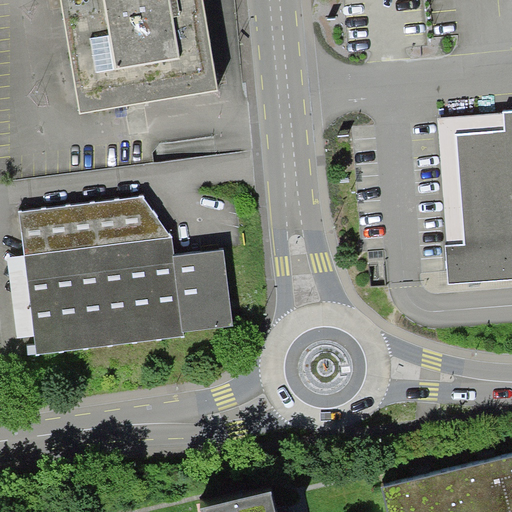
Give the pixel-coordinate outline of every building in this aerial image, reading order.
[(202,0),(61,0),(80,113),(217,91),(202,0)] [(511,111),(504,112),(504,114),(505,130),(457,134),(465,244),(447,246),(446,246),(448,283),(511,278),(511,111)] [(505,130),(504,114),(437,119),(447,246),(465,244),(457,134),(505,130)] [(143,197),(19,211),(25,256),(34,335),(36,354),(184,336),(183,331),(232,325),(223,250),(174,256),(172,238),(143,197)] [(34,335),(25,256),(6,258),(16,337),(34,335)] [(459,469),(469,511),(511,511),(511,456),(494,461),(459,469)] [(387,511),(469,511),(459,469),(421,479),(382,488),(387,511)] [(275,511),(271,492),(201,508),(201,511),(275,511)]
